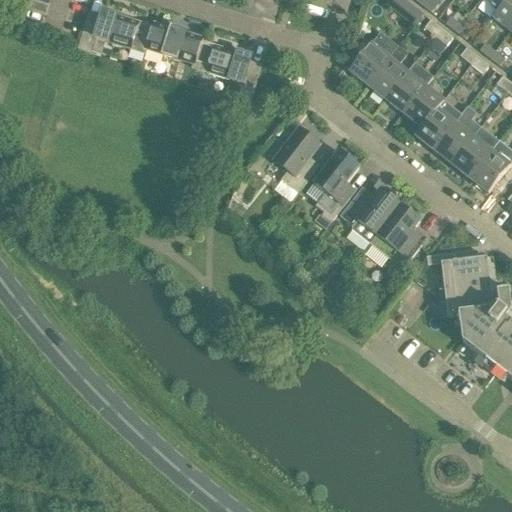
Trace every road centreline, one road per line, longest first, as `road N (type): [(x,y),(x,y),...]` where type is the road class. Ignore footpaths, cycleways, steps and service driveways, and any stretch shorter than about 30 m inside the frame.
road 1 (primary): [(231,511),(149,444),(0,277)]
road 2 (residential): [(325,50),(314,100),(511,254)]
road 3 (residential): [(511,456),(371,346)]
road 4 (residential): [(164,0),(325,50)]
